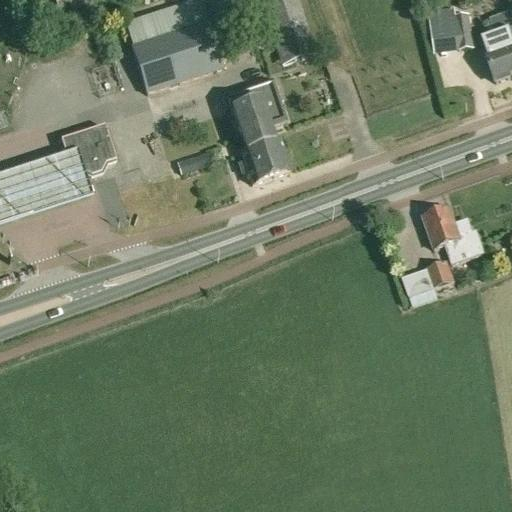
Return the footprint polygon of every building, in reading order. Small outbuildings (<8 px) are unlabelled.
[(52,0),(58,13),(68,10),(70,15),(90,9),(88,2),(95,0),(52,0)] [(316,56),(298,0),(259,0),(281,67),(316,56)] [(147,97),(223,72),(208,25),(207,25),(199,2),(125,26),(133,50),(132,50),(147,97)] [(474,52),(470,17),(454,19),(458,54),(474,52)] [(496,87),(511,80),(511,38),(511,35),(480,47),(496,87)] [(84,45),(48,60),(55,78),(91,62),(84,45)] [(46,76),(45,118),(57,118),(57,77),(46,76)] [(252,189),(289,176),(278,144),(274,146),(268,130),(286,124),(273,84),(227,100),(246,156),(241,157),(252,189)] [(76,159),(77,161),(81,175),(91,179),(101,176),(105,167),(115,163),(104,129),(60,143),(66,162),(76,159)] [(193,159),(198,172),(214,167),(209,155),(193,159)] [(0,229),(90,201),(76,157),(0,182),(0,229)] [(449,213),(422,223),(434,253),(444,250),(451,268),(484,256),(476,235),(472,237),(467,224),(454,228),(449,213)] [(447,265),(426,273),(434,294),(455,287),(447,265)] [(438,302),(435,294),(410,303),(412,311),(438,302)]
